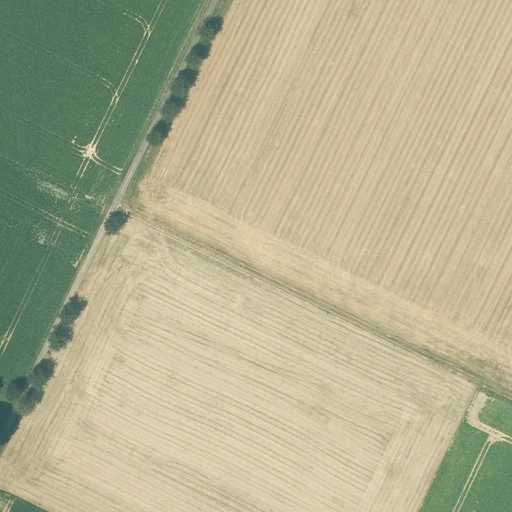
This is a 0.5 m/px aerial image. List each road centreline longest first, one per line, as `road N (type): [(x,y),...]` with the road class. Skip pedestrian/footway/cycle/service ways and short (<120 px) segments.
road 1 (unclassified): [(214,0),(0,443)]
road 2 (track): [(114,206),(511,400)]
